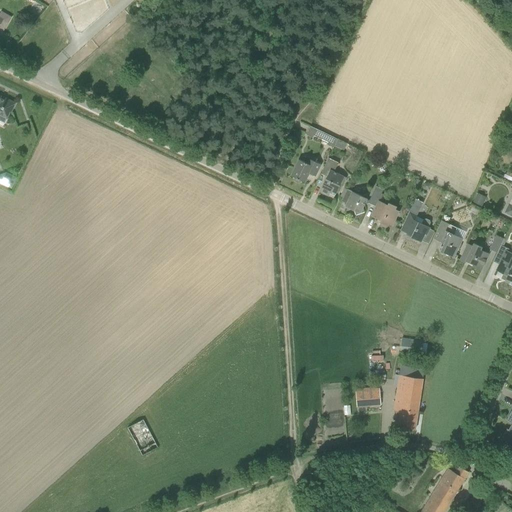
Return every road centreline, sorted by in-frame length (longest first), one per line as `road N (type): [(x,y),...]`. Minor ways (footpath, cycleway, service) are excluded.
road 1 (track): [(310,511),(288,466),(270,188),(302,112)]
road 2 (unclassified): [(270,188),(109,121),(0,64)]
road 3 (residential): [(511,307),(270,188)]
